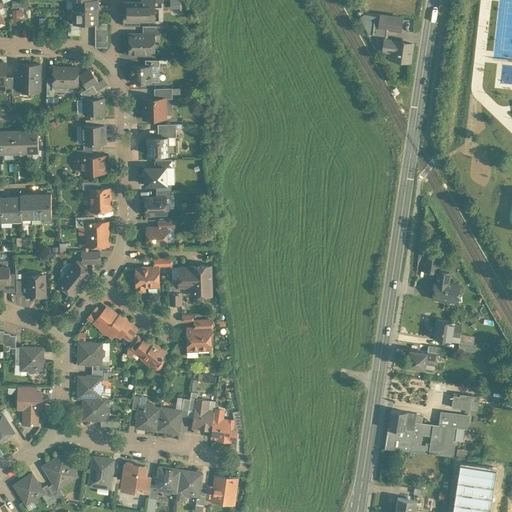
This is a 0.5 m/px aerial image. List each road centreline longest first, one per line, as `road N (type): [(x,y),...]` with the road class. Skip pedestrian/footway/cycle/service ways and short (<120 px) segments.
road 1 (secondary): [(433,0),(357,511)]
road 2 (residential): [(114,61),(128,224),(122,252)]
road 3 (residential): [(239,459),(57,436)]
